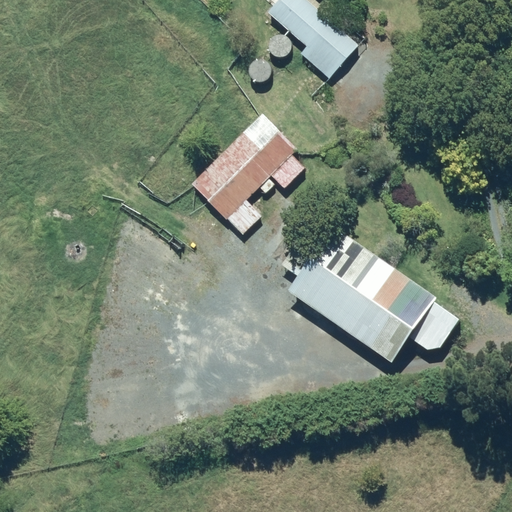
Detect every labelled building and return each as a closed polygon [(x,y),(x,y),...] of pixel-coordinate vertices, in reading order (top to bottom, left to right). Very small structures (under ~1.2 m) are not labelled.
[(284,0),(271,15),(315,54),(311,59),(333,79),(364,45),(326,11),(323,15),(305,0),(284,0)] [(289,38),(288,38),(286,37),(283,36),(280,36),(278,37),(275,37),(273,39),(271,40),(269,42),(267,45),(266,47),(266,50),(266,52),(266,55),(267,58),(268,60),(270,62),(272,64),(274,65),(276,66),(279,67),(282,67),(284,67),(287,66),(289,65),(291,63),(293,61),(295,59),(296,57),(296,54),(297,51),(296,49),(295,46),(294,44),(293,41),(291,40),(289,38)] [(269,62),(268,62),(266,61),(263,60),(260,60),(258,61),(255,61),(253,62),(251,64),(249,66),(247,68),(246,71),(246,73),(246,76),(246,79),(247,81),(248,84),(250,86),(252,88),(254,89),(256,90),(259,91),(262,91),(264,91),(267,90),(269,89),(271,87),(273,85),(275,83),(276,80),(276,78),(276,75),(276,72),(275,70),(274,67),(272,65),(270,63),(269,62)] [(286,191),(307,171),(293,157),(299,151),(264,116),(194,186),(245,237),(263,218),(248,203),(273,178),(286,191)] [(304,219),(287,208),(266,242),(283,252),(304,219)] [(296,293),(400,366),(445,303),(341,230),(296,293)]
